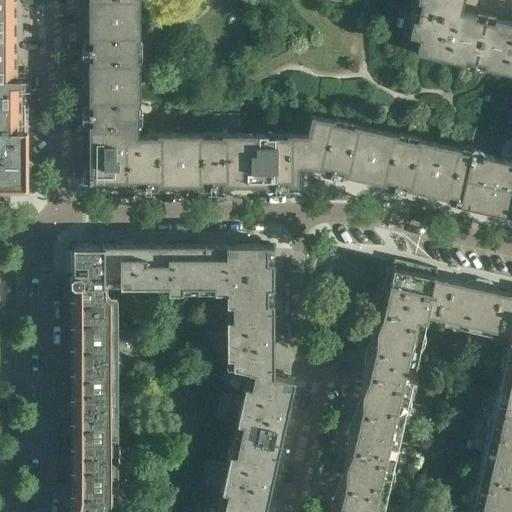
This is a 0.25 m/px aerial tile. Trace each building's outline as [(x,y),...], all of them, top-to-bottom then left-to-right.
[(0,0),(0,24),(14,25),(14,0),(0,0)] [(138,49),(138,0),(87,0),(88,46),(84,46),(84,49),(138,49)] [(460,11),(461,0),(416,0),(408,35),(418,38),(415,52),(473,65),(484,16),(460,11)] [(511,22),(484,16),(473,65),(511,73),(511,22)] [(0,50),(14,51),(14,25),(0,24),(0,50)] [(139,114),(138,49),(84,49),(84,52),(88,52),(88,111),(84,111),(84,114),(139,114)] [(15,70),(14,54),(14,51),(0,50),(0,77),(23,78),(23,70),(15,70)] [(0,102),(23,103),(23,78),(0,77),(0,102)] [(23,103),(0,102),(0,127),(23,127),(23,126),(23,103)] [(146,135),(145,135),(137,135),(137,125),(139,125),(139,114),(84,114),(84,117),(88,117),(88,175),(84,175),(84,181),(135,181),(135,184),(143,184),(143,188),(146,188),(146,135)] [(331,175),(343,122),(310,115),(306,133),(276,133),(276,188),(279,188),(279,184),(298,184),(298,166),(308,166),(329,171),(328,175),(331,175)] [(334,176),(334,172),(392,185),(391,189),(394,190),(406,136),(343,122),(331,175),(334,176)] [(23,127),(0,127),(0,184),(14,185),(14,186),(15,186),(15,187),(16,187),(17,188),(18,188),(19,188),(20,188),(21,188),(22,188),(23,187),(24,186),(25,186),(25,185),(25,184),(25,126),(23,126),(23,127)] [(211,188),(211,133),(145,133),(145,135),(146,135),(146,188),(149,188),(149,184),(172,184),(208,184),(208,188),(211,188)] [(276,188),(276,133),(211,133),(211,188),(214,188),(214,184),(273,184),(273,188),(276,188)] [(397,190),(398,186),(453,199),(452,203),(457,204),(469,150),(406,136),(394,190),(397,190)] [(511,216),(511,160),(473,152),(474,148),(470,147),(469,150),(457,204),(511,216)] [(102,283),(102,244),(71,244),(71,283),(102,283)] [(196,290),(196,244),(102,244),(102,283),(104,283),(104,278),(118,278),(118,285),(166,284),(166,290),(196,290)] [(272,309),(272,244),(196,244),(196,290),(225,290),(225,309),(272,309)] [(511,293),(499,291),(490,281),(477,278),(465,283),(435,276),(436,267),(393,258),(381,315),(375,329),(415,338),(419,320),(424,321),(425,314),(509,333),(508,340),(511,340),(511,344),(509,360),(511,360),(511,293)] [(104,283),(102,283),(71,283),(71,308),(109,307),(109,299),(104,295),(104,283)] [(109,332),(109,307),(71,308),(72,332),(109,332)] [(272,374),(272,309),(225,309),(225,331),(205,331),(205,357),(225,357),(225,365),(227,365),(247,369),(272,374)] [(410,383),(416,358),(411,357),(415,338),(375,329),(364,354),(363,387),(360,392),(401,401),(405,382),(410,383)] [(109,357),(109,332),(72,332),(72,357),(109,357)] [(109,381),(109,357),(72,357),(72,381),(109,381)] [(511,360),(509,360),(504,378),(499,377),(494,402),(499,403),(495,422),(511,425),(511,360)] [(276,453),(293,378),(272,374),(247,369),(241,396),(222,391),(216,417),(235,421),(231,442),(276,453)] [(109,406),(109,381),(72,381),(72,406),(109,406)] [(393,457),(402,421),(397,419),(401,401),(360,392),(360,397),(348,428),(346,460),(344,466),(384,475),(388,456),(393,457)] [(109,430),(109,406),(72,406),(72,430),(109,430)] [(511,425),(495,422),(490,440),(485,439),(477,476),(482,477),(478,496),(511,503),(511,425)] [(109,455),(109,430),(72,430),(72,455),(109,455)] [(222,511),(262,511),(276,453),(231,442),(226,464),(206,459),(201,485),(220,489),(215,510),(222,511)] [(109,479),(109,455),(72,455),(72,479),(109,479)] [(381,511),(385,495),(380,494),(384,475),(344,466),(344,471),(331,502),(330,511),(381,511)] [(109,499),(109,479),(72,479),(72,495),(70,502),(107,510),(109,499)] [(511,511),(511,503),(478,496),(474,511),(511,511)] [(106,511),(107,510),(70,502),(68,511),(106,511)]
